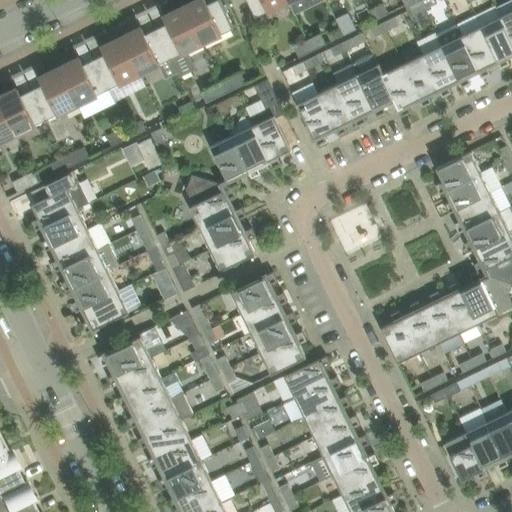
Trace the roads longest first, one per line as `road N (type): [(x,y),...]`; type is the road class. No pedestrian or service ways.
road 1 (residential): [(447,511),(304,217),(314,199),(511,102)]
road 2 (tertiary): [(51,386),(113,511)]
